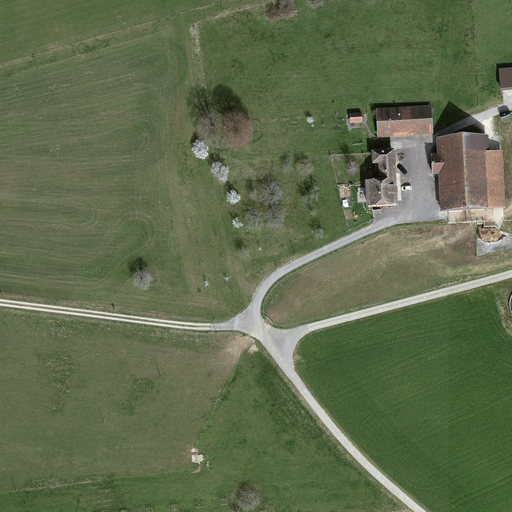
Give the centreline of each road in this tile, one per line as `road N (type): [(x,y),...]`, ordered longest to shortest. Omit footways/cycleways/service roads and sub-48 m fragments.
road 1 (track): [(511,108),(414,154),(394,219),(272,276),(256,294),(252,325)]
road 2 (track): [(252,325),(204,328),(0,302)]
road 3 (track): [(271,348),(301,329),(511,273)]
road 4 (track): [(418,511),(341,441),(252,325)]
